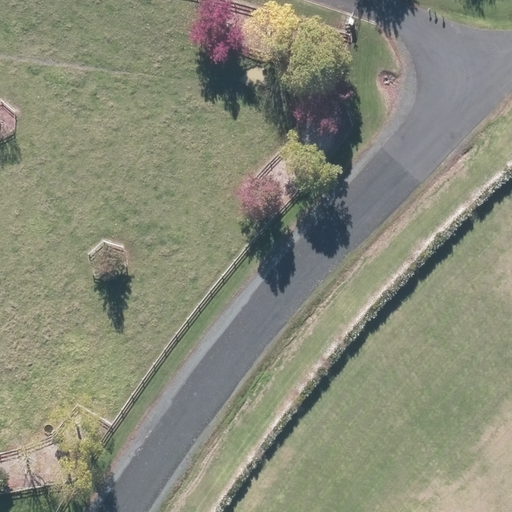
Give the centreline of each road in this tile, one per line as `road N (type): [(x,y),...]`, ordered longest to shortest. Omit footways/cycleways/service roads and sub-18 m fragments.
road 1 (residential): [(124,511),(305,254),(465,67)]
road 2 (residential): [(351,0),(465,67)]
